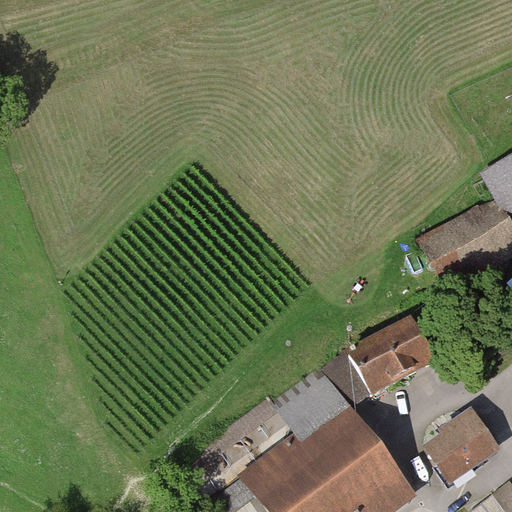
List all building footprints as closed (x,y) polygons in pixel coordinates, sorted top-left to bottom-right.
[(511,164),(487,178),(511,221),(511,164)] [(511,254),(511,235),(495,205),(424,245),(450,290),(511,254)] [(511,348),(511,340),(500,319),(465,339),(481,367),(511,348)] [(413,324),(351,359),(372,397),(435,363),(413,324)] [(300,440),(213,505),(217,511),(237,511),(258,497),(269,511),(376,511),(405,490),(349,416),(372,397),(347,353),(276,404),(270,398),(177,468),(186,482),(281,414),(300,440)] [(475,424),(430,455),(451,484),(495,453),(475,424)] [(505,511),(494,496),(473,511),(505,511)]
